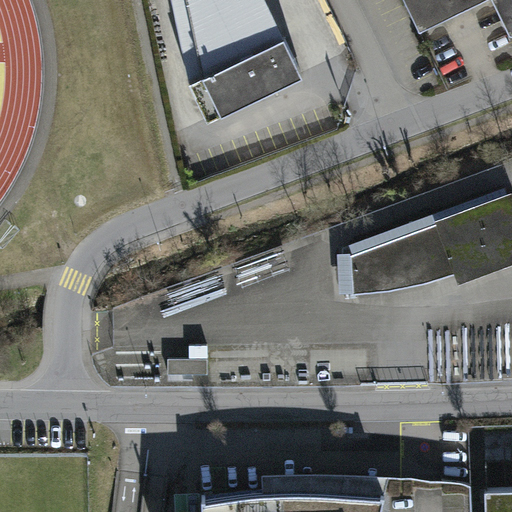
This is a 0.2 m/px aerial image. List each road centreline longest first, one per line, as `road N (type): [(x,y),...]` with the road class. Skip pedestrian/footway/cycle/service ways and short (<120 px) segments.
road 1 (residential): [(511,83),(148,216),(78,274),(69,402)]
road 2 (residential): [(511,395),(69,402)]
road 3 (unknown): [(394,126),(336,0)]
